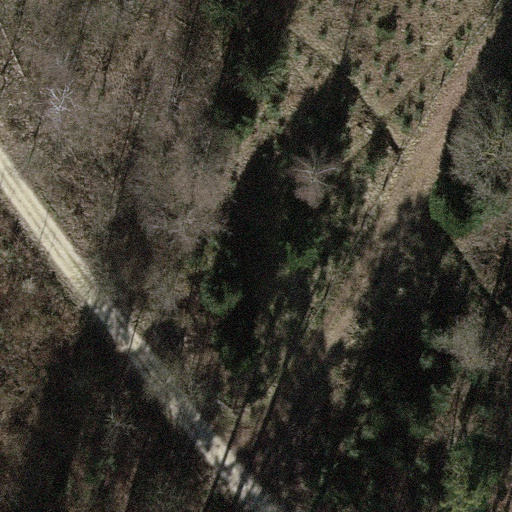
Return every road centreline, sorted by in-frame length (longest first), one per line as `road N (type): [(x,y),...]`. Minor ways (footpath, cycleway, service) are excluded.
road 1 (track): [(217,476),(355,296),(415,154),(511,14)]
road 2 (track): [(0,171),(217,476),(253,511)]
